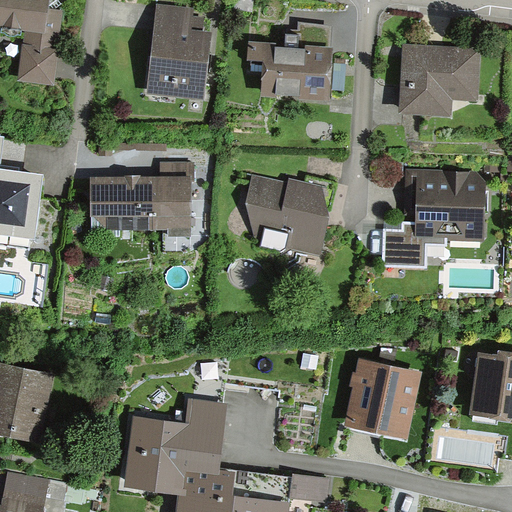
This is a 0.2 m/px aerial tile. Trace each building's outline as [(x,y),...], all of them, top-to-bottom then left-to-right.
[(49,0),(0,0),(0,20),(24,23),(18,77),(55,81),(63,6),(49,5),(49,0)] [(194,6),(156,2),(147,90),(205,97),(212,27),(203,26),(205,15),(193,14),(194,6)] [(330,50),(248,47),(248,67),(264,67),(263,96),(328,98),(330,50)] [(479,49),(403,48),(401,117),(450,118),(450,105),(478,106),(479,49)] [(0,163),(3,141),(0,140),(0,252),(36,256),(46,176),(0,170),(0,163)] [(475,168),(416,167),(415,218),(402,218),(402,225),(383,225),(382,264),(428,264),(428,242),(447,242),(447,237),(485,238),(485,177),(475,168)] [(141,223),(141,175),(94,176),(95,224),(141,223)] [(188,223),(188,175),(141,175),(141,223),(188,223)] [(335,190),(256,175),(248,213),(257,245),(321,258),(335,190)] [(511,356),(477,351),(468,417),(511,422),(511,356)] [(422,367),(359,354),(345,421),(408,435),(422,367)] [(54,373),(0,363),(0,434),(43,442),(54,373)] [(130,479),(187,486),(190,462),(213,464),(220,402),(192,398),(189,421),(137,415),(130,479)] [(326,477),(213,464),(190,462),(187,486),(184,511),(277,511),(280,491),(324,496),(326,477)] [(2,500),(0,499),(0,511),(42,511),(49,479),(7,472),(2,500)] [(65,511),(68,485),(51,484),(48,510),(65,511)]
